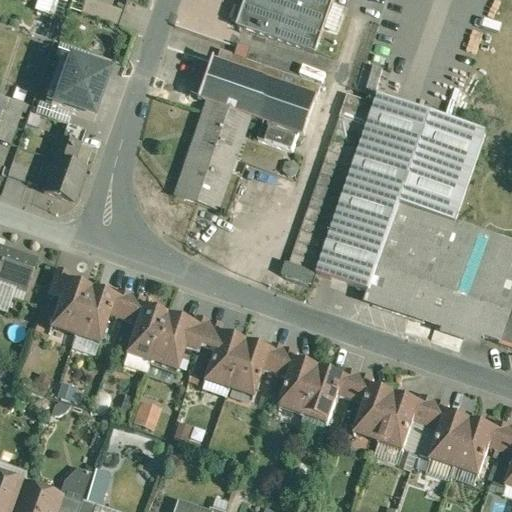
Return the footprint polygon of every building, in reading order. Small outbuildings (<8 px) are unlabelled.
[(32,0),(29,12),(45,16),(50,0),(32,0)] [(125,13),(87,0),(83,14),(120,27),(125,13)] [(335,0),(247,0),(243,13),(241,12),(237,23),(240,24),(238,28),(316,55),(335,0)] [(244,60),(221,52),(218,63),(240,71),(243,61),(244,60)] [(92,122),(109,74),(68,60),(51,108),(92,122)] [(322,88),(243,61),(240,71),(239,73),(212,63),(199,100),(210,104),(248,118),(272,126),(299,135),(305,137),(322,88)] [(375,106),(348,96),(341,119),(367,128),(375,106)] [(487,135),(379,98),(318,277),(369,294),(400,205),(456,224),(487,135)] [(12,103),(8,115),(7,114),(0,134),(0,141),(11,146),(25,108),(12,103)] [(210,104),(177,199),(216,212),(248,118),(210,104)] [(341,119),(290,267),(316,276),(367,128),(341,119)] [(86,132),(67,126),(62,141),(63,141),(82,147),(82,146),(86,132)] [(299,135),(272,126),(267,140),(294,149),(299,135)] [(82,147),(63,141),(45,194),(73,204),(92,149),(82,146),(82,147)] [(456,224),(400,205),(369,294),(428,314),(458,225),(456,224)] [(511,243),(458,225),(428,314),(426,320),(511,348),(511,243)] [(38,263),(0,249),(0,283),(27,293),(38,263)] [(56,271),(48,297),(60,301),(67,283),(68,283),(70,276),(56,271)] [(60,301),(50,332),(75,340),(92,291),(68,283),(67,283),(60,301)] [(115,299),(92,291),(75,340),(99,349),(110,318),(116,300),(115,299)] [(132,297),(118,292),(115,299),(116,300),(110,318),(123,323),(132,297)] [(146,302),(132,297),(123,323),(136,327),(143,309),(144,309),(146,302)] [(144,309),(143,309),(136,327),(126,358),(151,367),(167,317),(144,309)] [(193,326),(167,317),(151,367),(177,376),(185,352),(194,327),(193,326)] [(210,324),(195,319),(193,326),(194,327),(194,326),(185,352),(199,356),(201,350),(210,324)] [(224,329),(210,324),(201,350),(214,354),(220,336),(221,336),(224,329)] [(221,336),(220,336),(214,354),(203,385),(228,394),(245,345),(221,336)] [(269,353),(245,345),(228,394),(253,402),(263,372),(269,353)] [(285,351),(271,346),(269,353),(263,372),(276,376),(285,351)] [(299,356),(285,351),(276,376),(289,381),(296,362),(297,362),(299,356)] [(297,362),(296,362),(289,381),(279,411),(304,420),(321,371),(297,362)] [(344,379),(321,371),(304,420),(329,428),(339,398),(345,379),(344,379)] [(361,377),(347,372),(344,379),(345,379),(339,398),(352,402),(361,377)] [(375,382),(361,377),(352,402),(365,407),(371,388),(372,389),(375,382)] [(372,389),(371,388),(365,407),(355,438),(380,446),(397,397),(372,389)] [(420,405),(397,397),(380,446),(404,454),(414,424),(421,405),(420,405)] [(436,403),(422,398),(420,405),(421,405),(414,424),(428,429),(436,403)] [(450,408),(436,403),(428,429),(441,433),(447,415),(448,415),(450,408)] [(127,426),(149,434),(157,412),(136,404),(127,426)] [(448,415),(447,415),(441,433),(430,464),(455,472),(472,423),(448,415)] [(495,431),(472,423),(455,472),(480,481),(490,450),(496,431),(495,431)] [(496,431),(490,450),(503,455),(511,429),(498,424),(495,431),(496,431)] [(511,429),(503,455),(511,457),(511,429)] [(0,477),(0,511),(14,511),(24,486),(27,478),(26,477),(23,486),(0,477)] [(24,486),(14,511),(56,511),(59,505),(57,504),(59,499),(24,486)] [(59,499),(57,504),(59,505),(56,511),(78,511),(81,506),(59,498),(59,499)] [(81,506),(78,511),(94,511),(96,507),(82,502),(81,506)]
